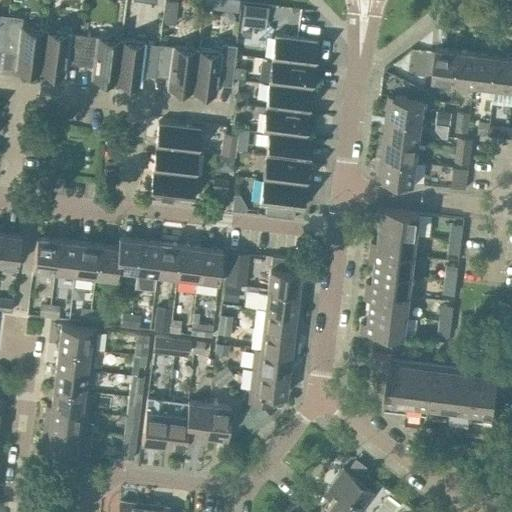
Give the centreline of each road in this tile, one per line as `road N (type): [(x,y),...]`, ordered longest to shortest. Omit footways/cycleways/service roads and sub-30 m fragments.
road 1 (residential): [(324,397),(238,482),(126,476),(101,483),(87,511)]
road 2 (residential): [(342,233),(124,208)]
road 3 (residential): [(10,511),(21,312)]
road 4 (residential): [(324,397),(482,511)]
road 5 (residential): [(345,190),(360,0)]
road 6 (residential): [(324,397),(342,233)]
road 7 (residential): [(345,190),(500,209)]
road 8 (residential): [(124,208),(0,193)]
road 9 (residential): [(134,103),(12,89)]
